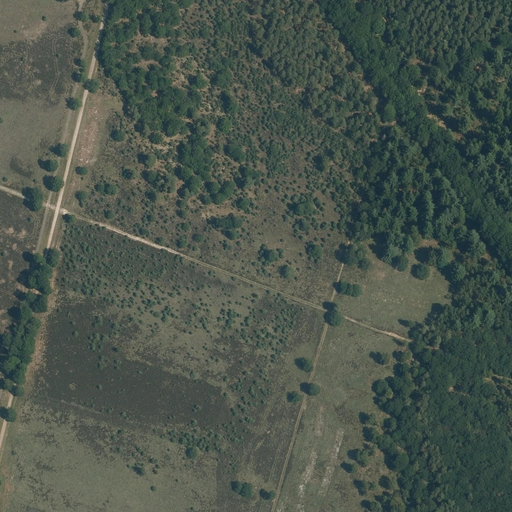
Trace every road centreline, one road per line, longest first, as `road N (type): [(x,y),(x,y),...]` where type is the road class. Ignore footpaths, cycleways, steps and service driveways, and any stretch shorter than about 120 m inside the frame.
road 1 (track): [(0,439),(108,0)]
road 2 (track): [(511,255),(392,85)]
